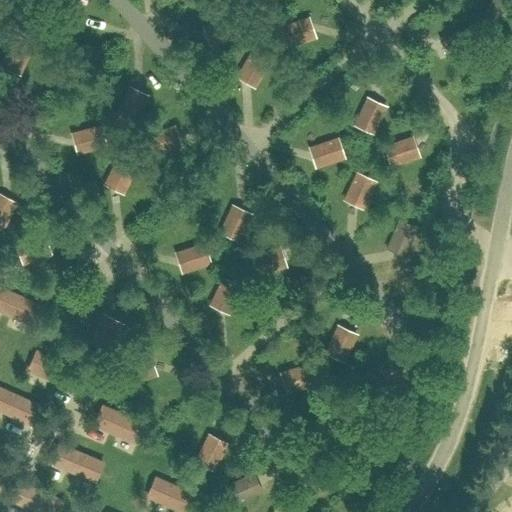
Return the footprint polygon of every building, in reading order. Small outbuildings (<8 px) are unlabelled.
[(274,0),(250,0),(248,4),(267,14),(274,0)] [(511,11),(511,0),(493,0),(486,17),(505,26),(511,11)] [(76,28),(75,25),(71,12),(69,8),(38,18),(45,38),(76,28)] [(201,26),(206,44),(207,47),(238,37),(231,16),(201,26)] [(316,37),(311,22),(309,17),(279,26),(285,47),(316,37)] [(440,38),(446,56),(447,59),(478,48),(471,28),(440,38)] [(13,36),(0,64),(0,65),(4,68),(15,72),(19,75),(33,45),(13,36)] [(235,78),(250,87),(254,89),(270,61),(252,50),(235,78)] [(146,95),(143,94),(127,86),(113,115),(132,124),(146,95)] [(386,105),(383,104),(367,96),(353,125),(372,134),(386,105)] [(101,124),(70,133),(72,140),(75,150),(76,154),(107,145),(101,124)] [(180,147),(175,132),(173,127),(143,137),(150,157),(180,147)] [(420,157),(418,152),(413,137),(383,146),(389,167),(420,157)] [(308,148),(313,164),(315,169),(345,158),(338,138),(308,148)] [(117,155),(102,183),(107,185),(118,191),(122,193),(137,165),(117,155)] [(343,200),(348,203),(362,210),(376,181),(357,171),(343,200)] [(18,203),(12,200),(0,194),(0,230),(3,232),(18,203)] [(251,213),(247,211),(231,203),(217,232),(237,242),(251,213)] [(382,249),(402,257),(415,228),(395,219),(382,249)] [(52,256),(50,251),(45,235),(15,245),(21,266),(52,256)] [(205,242),(175,252),(177,258),(180,268),(181,273),(212,263),(205,242)] [(285,265),(280,248),(278,244),(248,254),(254,275),(285,265)] [(224,275),(209,303),(214,306),(224,311),(229,313),(243,284),(224,275)] [(0,309),(31,323),(39,306),(0,288),(0,309)] [(123,321),(108,313),(104,311),(90,340),(110,350),(123,321)] [(357,334),(341,326),(337,324),(323,353),(342,363),(357,334)] [(157,373),(153,358),(151,352),(120,362),(126,382),(157,373)] [(29,371),(72,389),(79,371),(37,353),(29,371)] [(310,363),(279,373),(281,378),(284,389),(286,394),(317,384),(310,363)] [(360,396),(391,386),(384,365),(353,376),(360,396)] [(0,410),(30,423),(38,406),(0,389),(0,410)] [(310,426),(322,433),(328,437),(345,410),(326,398),(310,426)] [(95,426),(137,444),(145,427),(102,409),(95,426)] [(228,442),(222,439),(209,432),(195,461),(215,471),(228,442)] [(52,463),(94,482),(102,464),(59,446),(52,463)] [(262,493),(260,487),(253,473),(224,487),(233,506),(262,493)] [(145,497),(180,511),(188,511),(195,498),(152,479),(145,497)] [(12,501),(36,511),(57,511),(62,502),(19,484),(12,501)]
